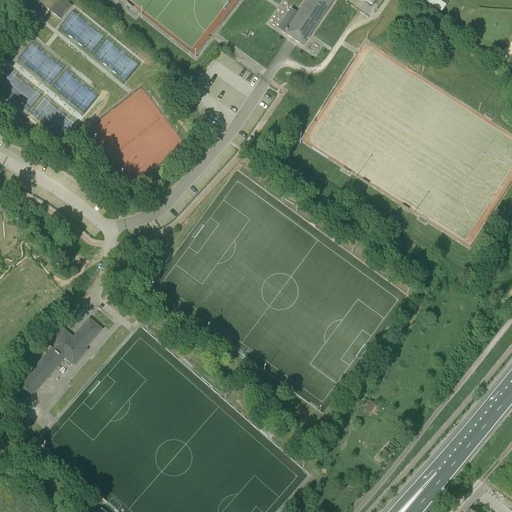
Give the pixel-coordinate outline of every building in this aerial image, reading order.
[(28,0),(37,7),(42,1),(45,3),(43,6),(49,11),(62,22),(73,8),(63,0),(28,0)] [(302,46),(333,2),(330,0),(306,0),(287,29),(286,29),(285,31),(284,34),(302,46)] [(421,0),(442,13),(450,0),(421,0)] [(86,349),(102,330),(89,319),(73,338),(64,330),(60,326),(52,335),(57,338),(49,346),(51,348),(15,390),(21,396),(18,400),(24,406),(28,401),(64,359),(73,367),(88,350),(86,349)] [(60,394),(70,381),(64,377),(69,370),(62,365),(52,378),(59,383),(54,389),(60,394)]
